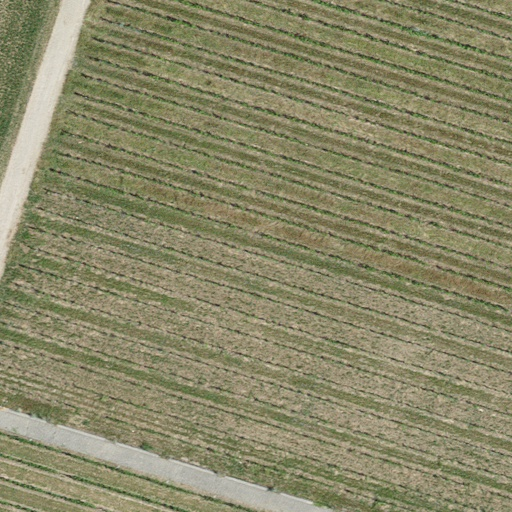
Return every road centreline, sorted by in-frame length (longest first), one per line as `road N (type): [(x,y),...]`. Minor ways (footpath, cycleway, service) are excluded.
road 1 (unclassified): [(291,511),(0,421)]
road 2 (track): [(0,227),(72,0)]
